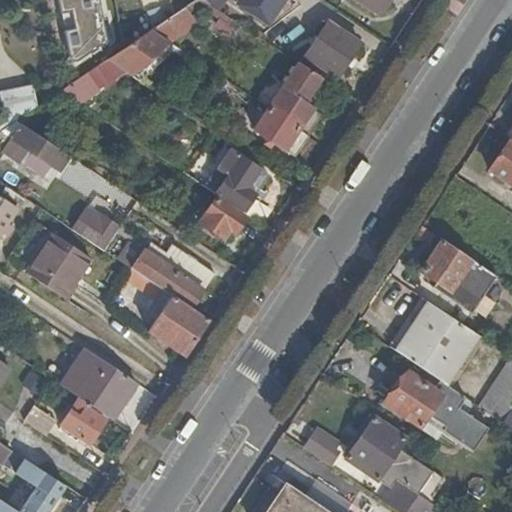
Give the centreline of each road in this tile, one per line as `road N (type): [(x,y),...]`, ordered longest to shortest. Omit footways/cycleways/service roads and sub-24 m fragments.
road 1 (unclassified): [(155,511),(498,0)]
road 2 (unknown): [(207,434),(0,279)]
